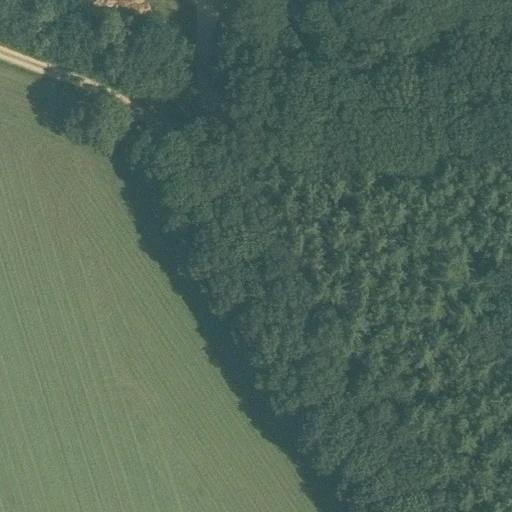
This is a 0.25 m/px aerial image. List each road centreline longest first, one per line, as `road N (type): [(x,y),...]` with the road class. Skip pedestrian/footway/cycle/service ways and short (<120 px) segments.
road 1 (track): [(163,130),(418,511)]
road 2 (track): [(163,130),(511,124)]
road 3 (track): [(0,55),(104,95),(163,130)]
road 4 (track): [(208,0),(207,129)]
